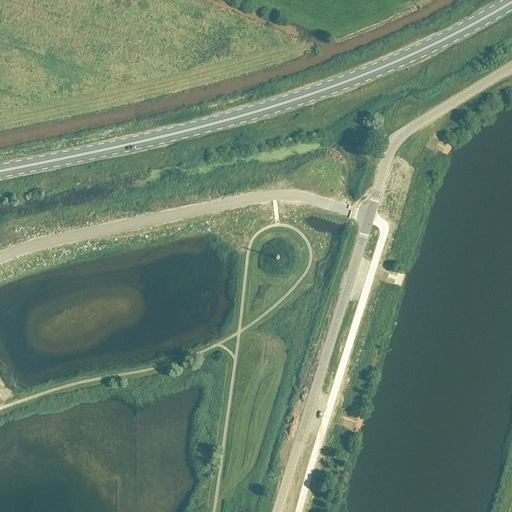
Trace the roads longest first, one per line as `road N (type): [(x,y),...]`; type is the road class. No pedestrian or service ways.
road 1 (primary): [(0,171),(263,110),(372,72),(511,2)]
road 2 (residential): [(0,259),(278,194),(368,219)]
road 3 (unclassified): [(277,511),(368,219)]
road 4 (unclassified): [(368,219),(394,142),(511,66)]
